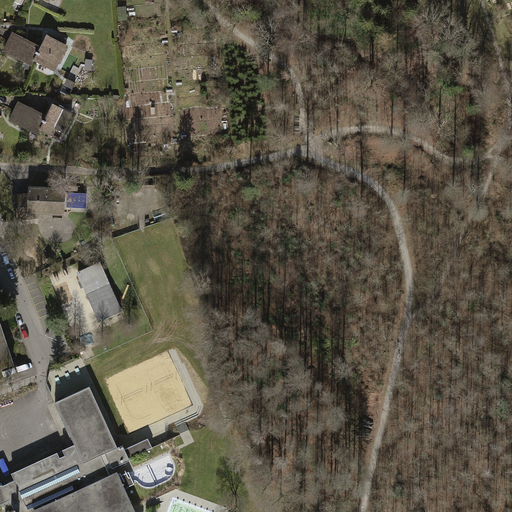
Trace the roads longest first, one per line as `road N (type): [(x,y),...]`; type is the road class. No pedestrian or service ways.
road 1 (track): [(308,151),(143,173),(0,167)]
road 2 (track): [(308,151),(367,180),(385,199),(407,262),(407,322)]
road 3 (track): [(498,152),(452,163),(418,141),(367,128),(335,132),(308,151)]
road 4 (track): [(199,0),(296,80),(308,151)]
road 5 (track): [(407,322),(363,511)]
road 6 (residential): [(46,363),(0,250)]
